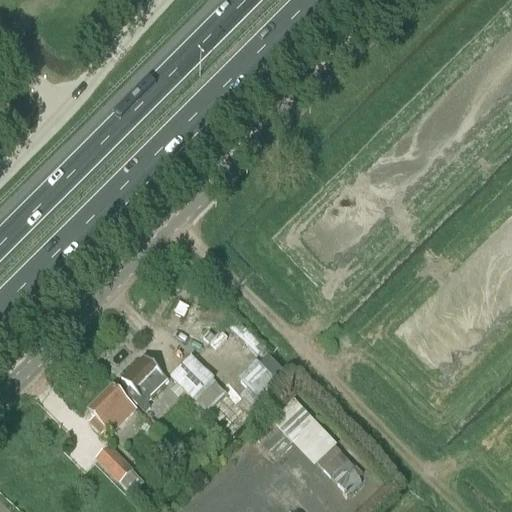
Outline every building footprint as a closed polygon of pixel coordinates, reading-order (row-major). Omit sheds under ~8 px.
[(207,310),(203,324),(224,329),(227,315),(207,310)] [(261,405),(287,379),(266,358),(240,385),(261,405)] [(121,382),(128,389),(123,394),(145,416),(150,410),(146,407),(168,384),(143,359),(121,382)] [(213,381),(191,359),(170,381),(176,387),(192,403),(213,381)] [(183,394),(176,387),(170,392),(177,400),(183,394)] [(102,438),(105,434),(110,438),(135,413),(111,389),(86,414),(92,421),(89,425),(102,438)] [(95,463),(118,487),(132,474),(109,450),(95,463)]
